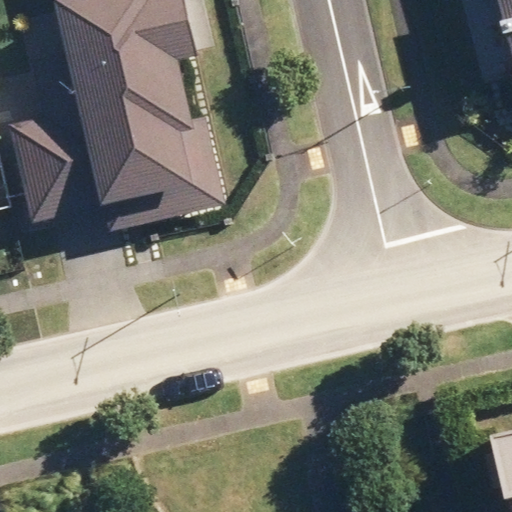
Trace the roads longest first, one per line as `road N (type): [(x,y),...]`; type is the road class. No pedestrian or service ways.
road 1 (residential): [(0,392),(399,301)]
road 2 (residential): [(328,0),(399,301)]
